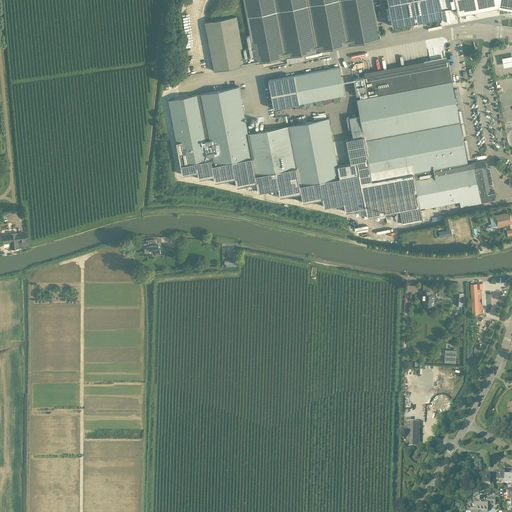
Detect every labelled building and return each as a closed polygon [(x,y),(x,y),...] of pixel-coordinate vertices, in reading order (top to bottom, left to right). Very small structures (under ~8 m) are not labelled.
[(243,0),(252,46),(242,48),(243,49),(246,64),(254,63),(286,56),(288,63),(306,60),(304,53),(340,46),(380,39),(373,0),(243,0)] [(388,0),(393,25),(442,16),(441,8),(439,0),(388,0)] [(511,0),(439,0),(441,8),(457,5),(458,13),(498,5),(511,7),(511,0)] [(236,16),(205,22),(214,70),(246,64),(243,49),(242,48),(236,16)] [(511,55),(503,57),(504,66),(511,64),(511,55)] [(361,98),(357,99),(364,136),(373,180),(405,174),(414,172),(468,163),(467,162),(452,81),(448,61),(365,77),(369,97),(368,97),(361,98)] [(339,67),(269,80),(274,108),(344,95),(339,67)] [(364,77),(354,79),(357,95),(360,94),(361,98),(368,97),(364,77)] [(239,86),(168,100),(181,165),(183,174),(198,172),(199,178),(214,176),(215,182),(236,178),(237,186),(257,182),(259,192),(279,188),(280,196),(301,192),(303,202),(323,198),(324,207),(332,205),(332,208),(335,209),(345,207),(346,212),(366,208),(357,162),(351,163),(338,165),(329,118),(248,133),(239,86)] [(364,136),(347,139),(351,163),(357,162),(366,208),(367,217),(400,211),(403,224),(422,220),(420,208),(421,208),(420,204),(418,194),(416,183),(414,172),(405,174),(373,180),(364,136)] [(468,163),(414,172),(416,183),(418,194),(420,204),(421,208),(442,204),(460,201),(461,206),(492,201),(491,199),(495,198),(493,189),(490,190),(484,160),(474,162),(468,163)] [(507,234),(511,233),(511,224),(511,221),(510,212),(491,216),(494,228),(506,226),(506,229),(504,230),(504,232),(504,233),(505,233),(505,234),(506,234),(507,234)] [(29,247),(28,237),(25,237),(25,232),(17,233),(8,234),(1,235),(2,244),(10,243),(10,249),(29,247)] [(148,241),(142,242),(143,250),(144,250),(144,252),(155,251),(155,254),(160,253),(159,247),(158,247),(158,243),(148,244),(148,241)] [(482,288),(482,283),(470,284),(472,314),(473,314),(473,324),(477,324),(477,314),(482,313),(481,288),(482,288)] [(429,307),(429,306),(433,306),(434,295),(430,295),(430,291),(422,291),(421,300),(425,300),(425,305),(425,306),(429,307)] [(463,293),(455,292),(454,305),(462,306),(463,293)] [(445,350),(444,362),(455,363),(456,350),(445,350)] [(406,435),(419,435),(420,422),(411,422),(411,418),(407,418),(406,435)] [(419,448),(419,435),(406,435),(406,447),(419,448)] [(504,475),(505,472),(497,471),(497,472),(494,472),(493,480),(496,480),(504,480),(504,475)] [(482,476),(479,476),(479,482),(482,482),(482,485),(490,485),(490,488),(489,488),(488,491),(493,491),(493,480),(494,472),(493,472),(493,477),(490,477),(490,476),(482,476)] [(466,490),(466,500),(476,491),(466,490)] [(475,503),(473,505),(475,507),(475,511),(487,511),(488,506),(494,506),(495,499),(487,498),(487,499),(483,499),(483,498),(476,498),(476,500),(475,499),(475,503)]
